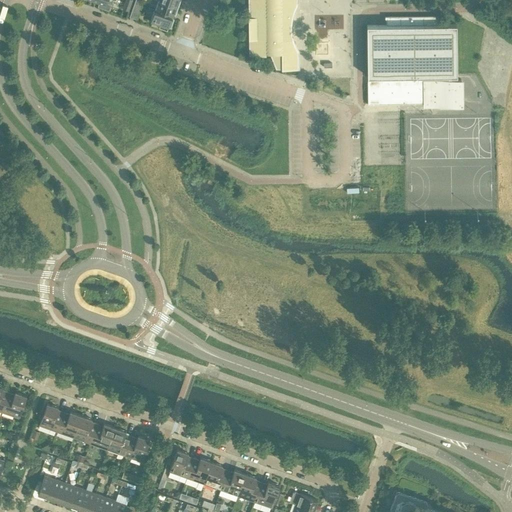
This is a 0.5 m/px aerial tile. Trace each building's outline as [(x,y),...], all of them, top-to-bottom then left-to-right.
[(98,0),(99,0),(97,6),(109,10),(111,4),(105,2),(105,0),(98,0)] [(131,0),(125,0),(123,8),(128,10),(131,0)] [(176,12),(178,7),(159,0),(158,0),(155,9),(155,10),(172,16),(174,11),(176,12)] [(297,3),(296,0),(249,0),(250,17),(249,17),(250,24),(250,31),(249,38),(249,39),(250,39),(251,53),(271,53),(276,68),(298,67),(297,52),(296,49),(295,46),(294,43),(293,40),(292,37),(291,34),(291,31),(291,27),(291,24),(291,21),(292,18),(292,14),(293,11),(294,8),(295,5),(297,3)] [(142,5),(139,4),(134,2),(129,16),(137,19),(142,5)] [(170,21),(172,16),(155,10),(155,9),(154,9),(150,20),(160,23),(158,27),(167,30),(168,26),(170,27),(172,21),(170,21)] [(457,75),(456,24),(437,24),(437,18),(438,18),(438,15),(385,16),(385,19),(386,19),(386,25),(367,25),(367,76),(368,76),(368,80),(367,80),(368,103),(430,103),(430,106),(440,106),(440,108),(458,109),(458,106),(461,106),(461,79),(456,79),(456,75),(457,75)] [(0,410),(2,411),(8,392),(2,390),(3,388),(0,386),(0,410)] [(14,394),(8,392),(2,411),(19,417),(27,396),(15,392),(14,394)] [(56,431),(63,412),(57,409),(58,407),(47,403),(39,424),(56,431)] [(73,437),(81,415),(70,411),(69,414),(63,412),(56,431),(73,437)] [(90,443),(97,424),(91,421),(92,419),(81,415),(73,437),(90,443)] [(107,449),(115,427),(104,423),(103,426),(97,424),(90,443),(107,449)] [(124,455),(131,436),(125,434),(126,431),(115,427),(107,449),(124,455)] [(137,438),(131,436),(124,455),(142,461),(149,439),(138,435),(137,438)] [(187,477),(193,458),(188,456),(188,453),(177,449),(169,471),(187,477)] [(204,483),(211,461),(200,457),(199,460),(193,458),(187,477),(204,483)] [(220,489),(227,470),(221,468),(222,465),(211,461),(204,483),(220,489)] [(237,495),(245,473),(234,469),(233,472),(227,470),(220,489),(237,495)] [(134,480),(136,474),(125,470),(123,476),(134,480)] [(254,501),(261,482),(255,480),(256,477),(245,473),(237,495),(254,501)] [(48,496),(54,478),(44,475),(38,493),(48,496)] [(58,500),(65,482),(54,478),(48,496),(58,500)] [(267,484),(261,482),(254,501),(272,507),(279,486),(268,481),(267,484)] [(69,504),(75,486),(65,482),(58,500),(69,504)] [(79,507),(85,489),(75,486),(69,504),(79,507)] [(89,511),(96,493),(85,489),(79,507),(89,511)] [(290,502),(295,504),(313,510),(317,499),(295,492),(293,492),(290,502)] [(398,492),(396,493),(392,502),(395,503),(393,509),(390,509),(388,511),(437,511),(426,508),(427,504),(426,502),(424,501),(400,492),(400,493),(398,492)] [(91,511),(100,511),(106,497),(96,493),(89,511),(91,511)] [(112,511),(116,500),(106,497),(100,511),(112,511)] [(123,511),(126,504),(116,500),(112,511),(123,511)]
